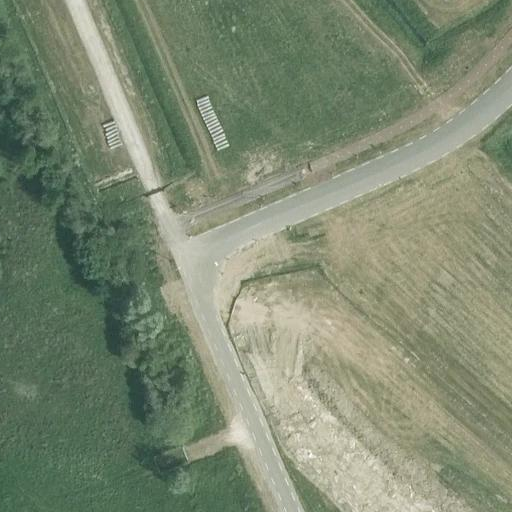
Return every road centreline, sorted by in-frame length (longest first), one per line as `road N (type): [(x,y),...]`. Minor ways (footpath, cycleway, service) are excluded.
road 1 (unclassified): [(185,257),(394,167),(511,87)]
road 2 (unclassified): [(405,511),(284,385),(185,257)]
road 3 (unclassified): [(185,257),(75,0)]
